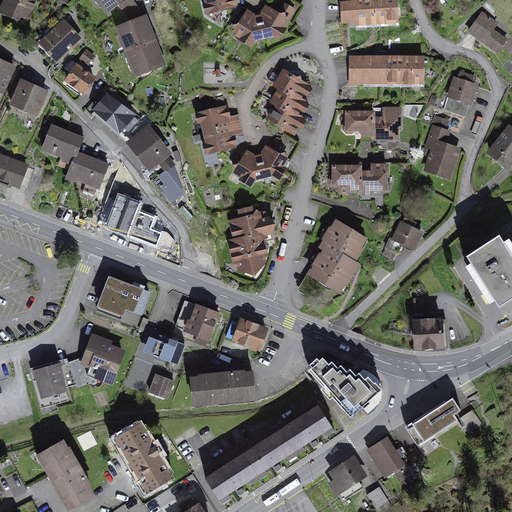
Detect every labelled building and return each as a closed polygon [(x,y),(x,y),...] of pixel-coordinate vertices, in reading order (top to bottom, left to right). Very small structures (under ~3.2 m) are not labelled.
[(5,0),(2,8),(27,19),(35,0),(5,0)] [(99,0),(108,12),(119,5),(126,0),(99,0)] [(126,0),(119,5),(131,23),(144,18),(143,14),(133,0),(126,0)] [(206,0),(208,5),(211,5),(213,12),(216,12),(219,14),(222,11),(234,7),(234,6),(237,5),(235,0),(206,0)] [(355,0),(356,2),(357,22),(364,22),(367,25),(377,25),(387,24),(391,20),(397,20),(396,0),(384,0),(385,1),(381,1),(376,1),(371,2),(367,2),(366,0),(355,0)] [(343,23),(357,22),(356,2),(342,3),(343,23)] [(254,41),(274,36),(273,32),(277,31),(279,27),(283,29),(294,10),(285,5),(279,15),(267,8),(263,13),(265,14),(264,16),(262,17),(254,19),(252,18),(253,16),(247,13),(235,34),(243,38),(245,35),(250,38),(254,37),(254,41)] [(483,14),(470,33),(498,53),(507,40),(492,30),(497,24),(483,14)] [(131,23),(118,28),(137,76),(164,66),(145,18),(144,18),(131,23)] [(47,38),(45,36),(34,47),(44,57),(49,53),(58,62),(81,40),(64,22),(47,38)] [(94,56),(86,51),(81,59),(89,65),(94,56)] [(365,84),(365,61),(365,57),(351,57),(351,84),(365,84)] [(397,81),(402,81),(402,84),(413,85),(416,81),(423,81),(423,58),(411,57),(411,62),(409,62),(402,61),(396,62),(394,62),(394,57),(386,57),(374,57),(374,61),(371,61),(365,61),(365,84),(376,84),(379,81),(385,81),(385,84),(394,84),(397,81)] [(0,91),(3,93),(14,68),(0,61),(0,91)] [(78,67),(67,81),(83,93),(94,79),(78,67)] [(268,82),(281,89),(279,92),(272,103),(277,106),(276,108),(270,119),(294,134),(298,126),(298,123),(301,119),(297,116),(301,110),(301,107),(304,102),(300,100),(305,92),(305,89),(307,86),(301,83),(300,78),(296,79),(285,73),(284,76),(283,77),(273,72),(268,82)] [(458,80),(455,79),(444,110),(466,118),(476,86),(473,85),(476,78),(461,73),(458,80)] [(31,87),(21,82),(12,104),(38,115),(47,94),(39,90),(39,89),(32,86),(31,87)] [(108,97),(95,111),(120,132),(123,128),(129,133),(140,120),(108,97)] [(231,134),(228,121),(227,117),(230,116),(228,109),(225,109),(225,108),(212,111),(208,109),(206,113),(204,113),(206,121),(202,122),(208,145),(211,144),(213,152),(216,151),(219,154),(221,150),(234,147),(234,146),(237,145),(235,136),(232,137),(231,134)] [(374,119),(373,136),(373,139),(379,139),(379,149),(386,150),(386,142),(395,142),(397,139),(397,129),(401,129),(401,110),(384,109),(384,119),(374,119)] [(373,136),(374,119),(373,113),(347,113),(347,123),(344,126),(344,130),(347,133),(352,133),(354,130),(361,130),(362,133),(365,136),(373,136)] [(83,138),(52,126),(43,150),(74,162),(77,153),(83,138)] [(448,133),(433,128),(427,147),(434,149),(427,170),(438,174),(439,170),(450,174),(458,150),(444,146),(448,133)] [(148,129),(131,143),(150,168),(159,161),(166,171),(175,164),(148,129)] [(511,159),(511,130),(510,129),(490,154),(506,167),(511,159)] [(264,156),(254,158),(252,157),(253,156),(247,153),(235,173),(243,178),(241,180),(251,186),(254,180),(273,176),(279,179),(286,170),(283,168),(287,160),(266,148),(263,153),(265,154),(264,156)] [(95,198),(108,165),(77,153),(74,162),(68,176),(87,184),(83,194),(95,198)] [(35,170),(0,156),(0,179),(19,187),(20,185),(28,188),(35,170)] [(351,190),(360,190),(360,193),(362,196),(369,196),(372,193),(372,190),(379,190),(382,192),(387,192),(389,190),(389,185),(387,183),(386,165),(372,165),(372,169),(372,173),(367,173),(367,167),(346,167),(334,167),(334,177),(331,180),(331,184),(334,187),(337,187),(337,190),(340,193),(348,193),(351,190)] [(167,198),(172,203),(184,194),(179,184),(174,188),(177,191),(167,198)] [(98,202),(63,189),(58,203),(92,216),(98,202)] [(131,193),(122,189),(119,198),(117,198),(115,205),(109,202),(104,216),(110,219),(106,228),(169,252),(173,240),(154,230),(155,227),(139,222),(143,212),(137,209),(138,206),(134,204),(136,198),(131,193)] [(410,189),(407,196),(414,199),(417,192),(410,189)] [(146,197),(140,202),(151,214),(157,209),(146,197)] [(241,219),(231,222),(235,240),(230,242),(235,263),(238,263),(239,267),(242,269),(261,265),(264,262),(263,257),(266,256),(268,248),(265,234),(272,233),(276,221),(268,218),(265,219),(264,214),(254,216),(252,208),(239,211),(241,219)] [(416,223),(404,217),(394,240),(390,238),(383,255),(392,259),(395,252),(399,254),(404,244),(414,249),(421,232),(413,229),(416,223)] [(365,239),(340,224),(335,225),(332,229),(333,233),(336,235),(332,241),(330,240),(326,240),(321,248),(326,250),(300,292),(315,301),(325,284),(339,291),(344,283),(346,284),(358,264),(354,262),(361,249),(359,248),(365,239)] [(511,255),(500,237),(468,257),(500,307),(511,298),(511,255)] [(139,289),(109,278),(99,306),(123,315),(126,309),(141,315),(149,293),(143,291),(145,286),(140,285),(139,289)] [(219,314),(185,301),(176,327),(210,340),(219,314)] [(442,320),(415,321),(416,348),(443,347),(442,320)] [(266,330),(242,321),(235,340),(259,349),(263,338),(266,339),(268,332),(266,331),(266,330)] [(186,345),(160,335),(158,340),(149,337),(144,352),(178,365),(186,345)] [(110,343),(93,337),(88,350),(89,351),(84,364),(91,367),(87,376),(97,380),(97,377),(113,383),(119,366),(117,365),(122,352),(109,347),(110,343)] [(323,357),(308,371),(345,411),(348,409),(354,415),(378,393),(373,387),(375,384),(368,376),(365,379),(359,373),(356,376),(350,369),(347,372),(341,365),(338,368),(332,362),(329,364),(323,357)] [(58,366),(33,373),(43,407),(68,400),(58,366)] [(200,378),(191,379),(194,405),(255,399),(253,373),(244,374),(244,371),(200,376),(200,378)] [(174,382),(156,375),(149,391),(167,398),(174,382)] [(446,401),(406,427),(414,441),(432,429),(436,435),(458,420),(455,415),(461,410),(453,398),(447,402),(446,401)] [(332,426),(318,406),(281,430),(294,451),(310,440),(314,447),(319,444),(315,437),(332,426)] [(460,419),(469,434),(483,425),(473,410),(460,419)] [(139,425),(117,438),(148,491),(170,478),(166,471),(168,470),(146,431),(144,432),(139,425)] [(294,451),(281,430),(243,454),(257,475),(273,464),(277,470),(282,468),(278,461),(294,451)] [(396,452),(387,439),(370,449),(388,477),(405,466),(399,458),(406,453),(402,447),(396,452)] [(62,442),(39,455),(69,508),(92,495),(88,488),(90,486),(68,448),(66,449),(62,442)] [(257,475),(243,454),(206,478),(219,499),(236,488),(240,494),(245,492),(241,485),(257,475)] [(352,461),(333,473),(338,481),(333,484),(343,500),(361,489),(356,480),(362,476),(352,461)] [(169,491),(173,498),(187,489),(190,494),(196,490),(189,478),(169,491)] [(380,488),(368,496),(378,511),(386,511),(392,506),(380,488)] [(183,511),(204,511),(199,504),(197,505),(194,499),(180,507),(183,511)]
